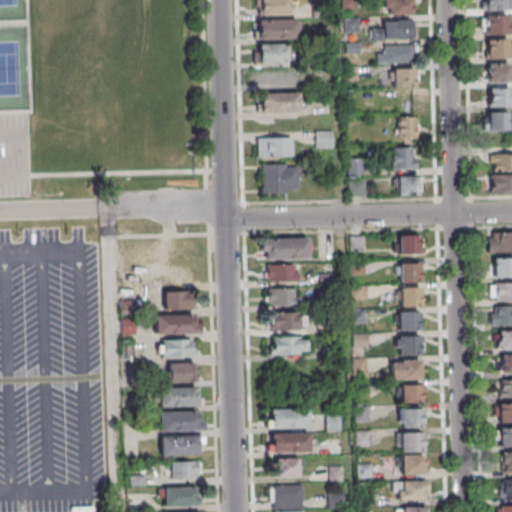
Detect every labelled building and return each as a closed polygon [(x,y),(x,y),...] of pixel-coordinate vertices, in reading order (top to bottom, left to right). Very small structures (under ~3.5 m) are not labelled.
[(261,16),(291,15),(291,0),(258,0),(259,7),(261,7),(261,16)] [(410,0),(382,0),(382,13),(410,13),(410,0)] [(511,0),(482,0),(483,8),(511,7),(511,0)] [(315,4),(316,18),(330,18),(329,3),(315,4)] [(483,33),(511,33),(511,15),(483,15),(483,33)] [(259,21),(297,20),(298,39),(260,41),(259,21)] [(411,21),(379,21),(379,39),(411,39),(411,21)] [(315,27),(315,35),(320,35),(320,42),(332,42),(332,26),(315,27)] [(485,58),(507,58),(507,39),(485,39),(485,58)] [(260,46),(283,45),(283,47),(289,47),(289,61),(283,61),(283,64),(256,65),(256,53),(260,53),(260,46)] [(386,46),(416,45),(417,64),(379,65),(379,54),(386,54),(386,46)] [(486,63),(486,81),(509,81),(509,63),(486,63)] [(414,68),(391,68),(391,87),(414,87),(414,68)] [(486,106),(511,106),(511,87),(486,87),(486,106)] [(415,111),(415,92),(390,92),(390,111),(415,111)] [(262,95),(300,93),(301,113),(263,114),(262,95)] [(507,131),(507,111),(487,111),(487,131),(507,131)] [(415,116),(395,116),(395,137),(415,137),(415,116)] [(317,132),(318,149),(335,148),(335,131),(317,132)] [(258,139),(296,138),(297,157),(259,158),(258,139)] [(390,168),(415,168),(415,147),(390,147),(390,168)] [(511,170),(511,154),(489,154),(489,171),(511,170)] [(346,159),(346,175),(363,175),(363,159),(346,159)] [(264,165),(288,165),(288,168),(300,168),(301,191),(288,191),(288,194),(265,195),(264,165)] [(511,192),(511,174),(486,174),(486,192),(511,192)] [(395,194),(416,194),(416,175),(395,175),(395,194)] [(364,195),(364,178),(347,178),(347,195),(364,195)] [(511,251),(511,232),(486,232),(486,252),(511,251)] [(352,237),(367,237),(367,251),(353,252),(352,237)] [(399,237),(421,237),(422,255),(400,256),(399,237)] [(306,238),(260,238),(260,258),(306,258),(306,238)] [(511,276),(511,257),(491,257),(491,276),(511,276)] [(352,262),(367,261),(367,276),(353,276),(352,262)] [(266,281),(297,281),(297,264),(266,264),(266,281)] [(401,265),(423,265),(423,283),(401,283),(401,265)] [(511,282),(488,282),(488,300),(511,300),(511,282)] [(351,286),(352,300),(369,299),(369,286),(351,286)] [(266,305),(299,305),(299,287),(266,287),(266,305)] [(423,289),(423,308),(402,308),(402,300),(399,301),(398,292),(402,292),(402,289),(423,289)] [(159,308),(194,308),(194,290),(159,290),(159,308)] [(511,306),(489,306),(489,325),(511,324),(511,306)] [(352,311),(367,310),(367,325),(353,325),(352,311)] [(304,330),(304,312),(268,312),(268,330),(304,330)] [(421,313),(421,332),(400,333),(400,325),(397,325),(396,317),(400,317),(400,314),(421,313)] [(197,334),(197,315),(153,315),(153,334),(197,334)] [(501,333),(511,332),(511,351),(502,351),(501,333)] [(355,334),(369,333),(370,348),(356,349),(355,334)] [(269,355),(305,355),(305,336),(269,336),(269,355)] [(422,337),(422,356),(401,357),(400,349),(397,349),(397,341),(400,341),(400,338),(422,337)] [(192,339),(159,340),(159,357),(193,357),(192,339)] [(503,357),(511,356),(511,375),(503,375),(503,357)] [(354,359),(368,358),(369,373),(355,373),(354,359)] [(392,382),(423,381),(422,361),(403,362),(403,364),(392,365),(392,382)] [(196,382),(196,362),(164,362),(164,382),(196,382)] [(503,381),(511,380),(511,399),(503,399),(503,381)] [(356,383),(371,383),(371,398),(357,398),(356,383)] [(401,387),(423,386),(424,405),(401,405),(401,387)] [(160,390),(198,389),(199,408),(161,409),(160,390)] [(511,421),(511,403),(497,403),(497,421),(511,421)] [(356,407),(370,407),(371,422),(356,422),(356,407)] [(307,408),(266,408),(266,428),(307,428),(307,408)] [(400,411),(423,410),(424,429),(404,429),(404,424),(400,424),(400,411)] [(160,414),(198,413),(198,432),(160,434),(160,414)] [(328,417),(342,416),(343,431),(328,432),(328,417)] [(511,427),(497,428),(497,445),(511,445),(511,427)] [(357,432),(371,431),(372,446),(358,447),(357,432)] [(307,451),(307,433),(267,433),(267,451),(307,451)] [(403,435),(425,434),(425,453),(403,453),(403,435)] [(161,438),(199,437),(200,456),(162,457),(161,438)] [(511,470),(511,452),(500,453),(501,471),(511,470)] [(403,456),(425,456),(426,475),(403,476),(403,456)] [(274,477),(301,477),(301,458),(274,458),(274,477)] [(173,462),(200,461),(200,463),(203,463),(204,474),(200,474),(200,476),(198,476),(198,479),(173,480),(173,462)] [(360,465),(374,464),(375,479),(360,479),(360,465)] [(131,476),(132,486),(148,486),(147,476),(131,476)] [(502,499),(511,498),(511,481),(505,482),(505,483),(504,484),(504,488),(501,488),(502,499)] [(399,502),(426,501),(426,494),(429,494),(428,482),(404,483),(404,492),(399,492),(399,502)] [(301,511),(301,484),(269,485),(269,510),(272,510),(271,511),(301,511)] [(165,489),(198,488),(198,507),(166,508),(165,489)] [(360,493),(375,493),(376,508),(361,508),(360,493)] [(330,494),(344,494),(345,508),(330,509),(330,494)] [(140,511),(140,498),(126,498),(126,511),(140,511)]
